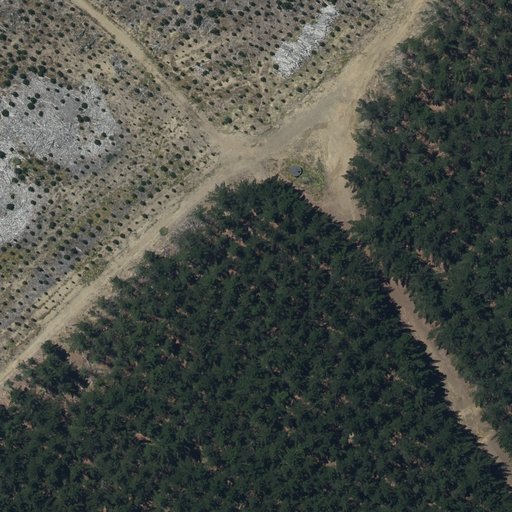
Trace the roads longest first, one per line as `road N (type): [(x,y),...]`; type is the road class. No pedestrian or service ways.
road 1 (track): [(511,499),(347,216),(341,101),(416,0)]
road 2 (track): [(347,216),(289,192),(243,157),(0,388)]
road 3 (track): [(78,0),(126,39),(179,107),(243,157),(341,101)]
